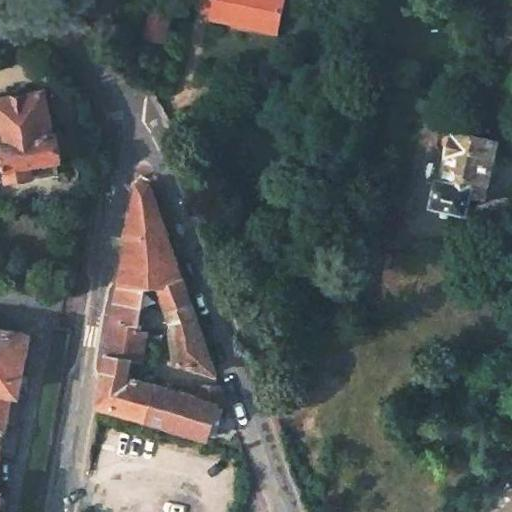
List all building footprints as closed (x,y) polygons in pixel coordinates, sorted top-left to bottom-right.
[(281,0),(195,0),(196,0),(211,4),(209,12),(243,20),(245,13),(276,21),(281,0)] [(170,7),(147,1),(140,36),(163,41),(170,7)] [(276,21),(245,13),(243,20),(274,28),(276,21)] [(0,95),(0,146),(6,177),(31,172),(29,162),(54,157),(60,156),(55,129),(52,130),(43,87),(0,95)] [(433,199),(466,207),(471,188),(482,192),(484,185),(494,140),(455,130),(454,133),(445,130),(438,134),(435,145),(439,152),(448,153),(442,177),(439,179),(433,199)] [(54,157),(29,162),(31,172),(31,176),(56,171),(54,157)] [(195,319),(188,299),(163,227),(148,183),(135,184),(125,244),(114,301),(101,376),(96,403),(204,435),(208,418),(213,401),(224,404),(217,385),(200,383),(196,396),(125,375),(130,358),(138,359),(143,356),(143,352),(148,330),(139,327),(140,306),(142,284),(155,283),(166,308),(174,327),(175,359),(212,371),(195,319)] [(27,334),(0,329),(0,440),(9,390),(17,392),(27,334)]
